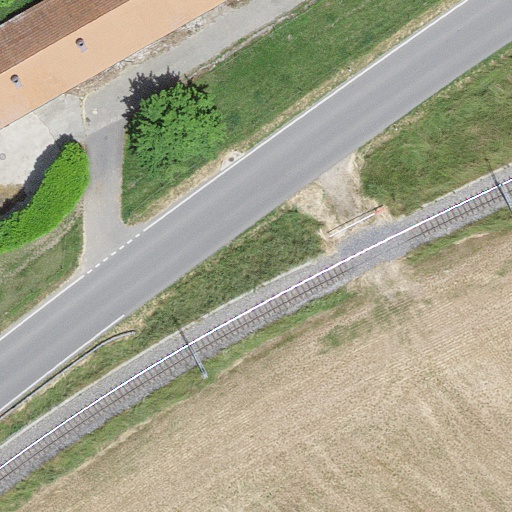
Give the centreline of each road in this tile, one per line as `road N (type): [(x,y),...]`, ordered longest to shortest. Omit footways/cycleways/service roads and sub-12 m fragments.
road 1 (tertiary): [(0,379),(324,139),(511,12)]
road 2 (track): [(324,139),(393,287)]
